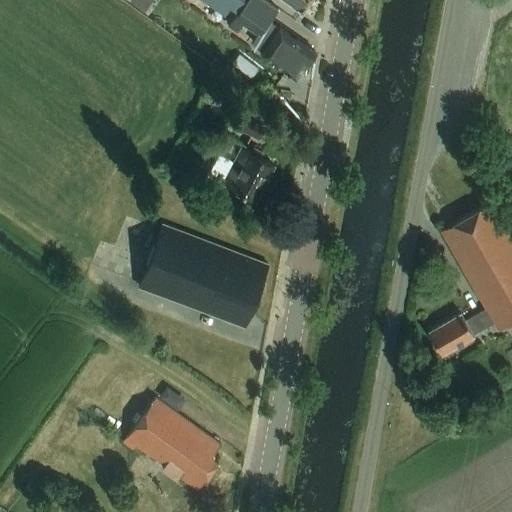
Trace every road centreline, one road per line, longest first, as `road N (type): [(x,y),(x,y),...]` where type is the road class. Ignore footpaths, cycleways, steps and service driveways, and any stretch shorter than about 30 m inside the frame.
road 1 (unclassified): [(358,511),(451,0)]
road 2 (tertiary): [(261,511),(352,0)]
